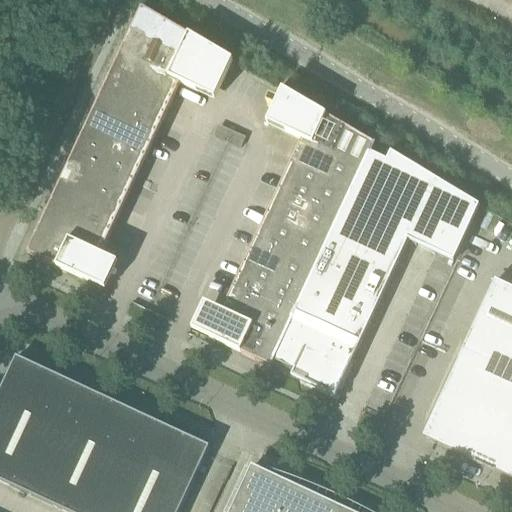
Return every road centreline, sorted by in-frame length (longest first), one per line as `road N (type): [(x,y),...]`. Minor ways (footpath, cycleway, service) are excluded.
road 1 (unknown): [(93,344),(196,135),(211,113),(247,112),(262,124),(257,166),(158,373)]
road 2 (unclassified): [(466,511),(0,307)]
road 3 (unclassified): [(511,187),(188,0)]
